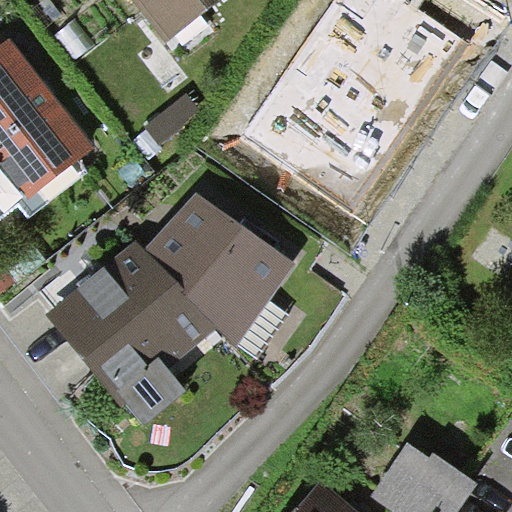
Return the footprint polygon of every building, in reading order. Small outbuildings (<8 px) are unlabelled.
[(139,0),(170,37),(216,0),(139,0)] [(341,0),(237,142),(354,228),(484,51),(414,0),(341,0)] [(12,45),(0,54),(0,218),(2,222),(94,152),(12,45)] [(148,251),(219,334),(232,349),(262,322),(295,272),(200,195),(148,251)] [(219,334),(148,251),(140,242),(43,324),(118,412),(123,408),(144,433),(190,394),(172,373),(219,334)] [(468,511),(479,495),(415,452),(380,504),(392,511),(468,511)] [(352,511),(321,486),(299,511),(352,511)]
